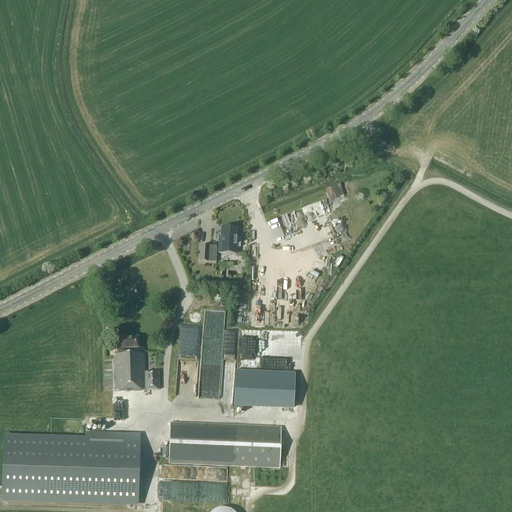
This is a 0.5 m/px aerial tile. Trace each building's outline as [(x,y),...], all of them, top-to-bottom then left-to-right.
[(327,188),(331,200),(345,195),(341,184),(327,188)] [(284,229),(315,219),(313,213),(309,214),(306,207),(279,216),(284,229)] [(222,238),(220,238),(219,253),(236,254),(236,247),(239,247),(240,239),(236,238),(236,229),(223,228),(222,238)] [(217,247),(200,246),(200,262),(216,263),(217,247)] [(240,301),(241,291),(232,291),(232,301),(240,301)] [(180,361),(203,362),(204,326),(182,325),(180,361)] [(116,392),(159,391),(158,373),(144,374),(144,349),(139,349),(139,338),(117,338),(117,357),(114,358),(114,364),(115,365),(116,392)] [(236,375),(234,410),(292,413),(294,377),(236,375)] [(170,422),(168,464),(279,469),(281,427),(170,422)] [(137,499),(140,431),(86,429),(85,434),(4,430),(1,493),(137,499)]
